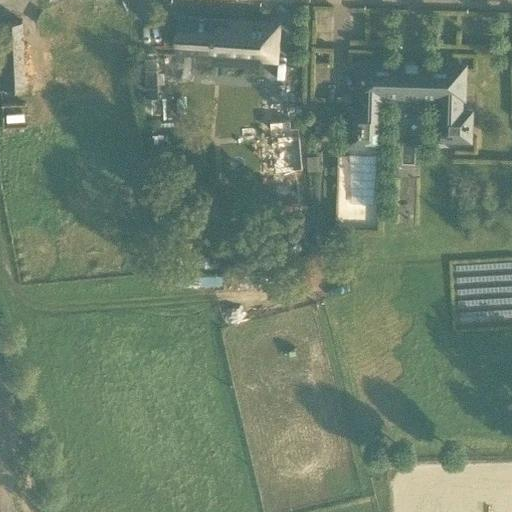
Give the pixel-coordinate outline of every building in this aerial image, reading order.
[(177,18),(174,51),(211,54),(211,52),(230,53),(229,63),(261,66),(261,58),(262,58),(274,59),(275,50),(275,45),(277,25),(231,22),(215,20),(179,18),(177,18)] [(0,21),(0,89),(5,89),(22,89),(22,41),(21,21),(0,21)] [(105,24),(29,25),(30,61),(59,61),(60,77),(82,77),(82,65),(82,61),(106,60),(105,24)] [(435,142),(467,143),(469,113),(458,113),(459,97),(462,97),(463,67),(441,66),(441,70),(381,68),(381,64),(359,63),(357,109),(350,109),(348,147),(381,148),(383,106),(380,106),(380,98),(440,100),(439,108),(437,108),(435,142)] [(269,148),(261,149),(263,172),(272,172),(272,175),(297,173),(297,169),(301,169),(297,127),(293,127),(292,118),(267,120),(269,148)] [(499,294),(500,310),(511,308),(511,260),(496,261),(498,294),(499,294)]
